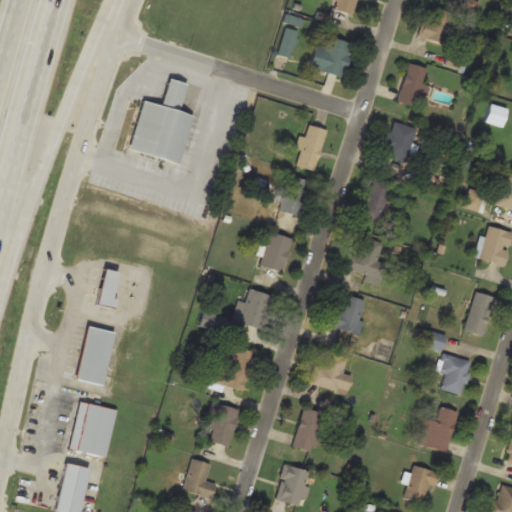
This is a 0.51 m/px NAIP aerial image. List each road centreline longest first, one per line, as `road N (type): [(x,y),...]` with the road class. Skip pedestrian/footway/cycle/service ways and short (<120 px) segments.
road 1 (residential): [(238,511),(398,0)]
road 2 (tertiary): [(0,458),(73,163),(118,36)]
road 3 (motorway): [(0,293),(110,0)]
road 4 (residential): [(360,112),(118,36)]
road 5 (motorway): [(0,208),(57,0)]
road 6 (residential): [(511,353),(459,511)]
